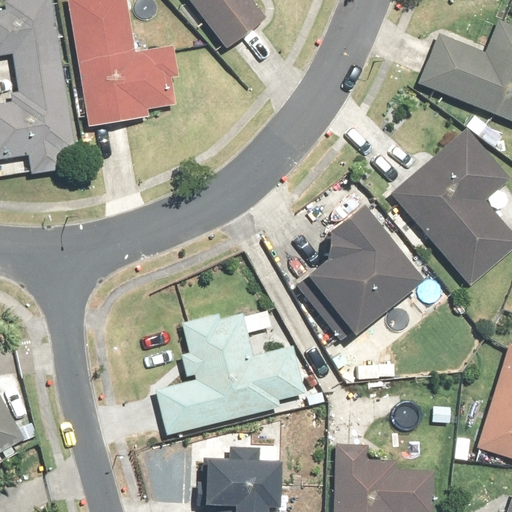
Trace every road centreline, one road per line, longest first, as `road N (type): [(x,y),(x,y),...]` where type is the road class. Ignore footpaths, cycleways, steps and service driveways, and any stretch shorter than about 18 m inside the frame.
road 1 (residential): [(49,256),(213,195),(291,130),(365,0)]
road 2 (residential): [(49,256),(103,511)]
